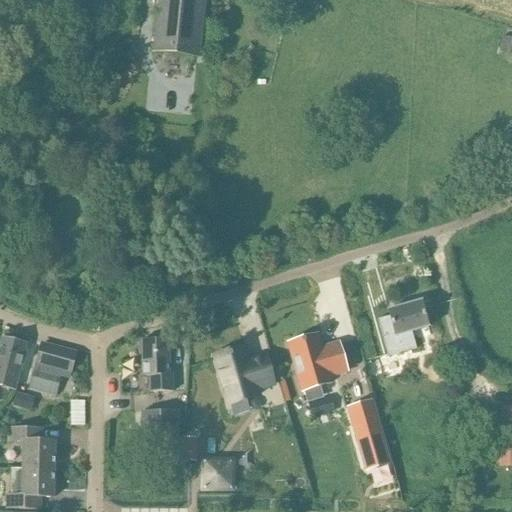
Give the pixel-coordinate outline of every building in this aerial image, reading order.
[(157,0),(152,54),(199,60),(204,0),(157,0)] [(421,302),(417,303),(416,301),(406,304),(406,306),(388,311),(389,317),(378,320),(388,357),(416,349),(412,333),(428,328),(421,302)] [(289,345),(303,393),(331,384),(329,377),(347,372),(339,345),(321,350),(317,336),(289,345)] [(0,386),(15,391),(27,344),(2,338),(0,346),(0,386)] [(150,377),(150,393),(173,393),(172,377),(169,377),(168,340),(142,341),(143,377),(150,377)] [(30,390),(55,397),(61,376),(69,379),(75,354),(42,345),(30,390)] [(248,363),(244,349),(215,358),(229,406),(258,397),(256,390),(273,385),(265,358),(248,363)] [(12,406),(31,411),(34,398),(16,393),(12,406)] [(372,398),(348,405),(362,452),(385,445),(372,398)] [(488,427),(486,454),(500,455),(499,467),(511,468),(511,407),(502,407),(500,428),(488,427)] [(175,437),(175,413),(144,413),(144,437),(175,437)] [(22,470),(54,470),(55,442),(43,442),(43,428),(7,428),(7,443),(23,443),(22,470)] [(184,451),(184,463),(196,463),(196,451),(184,451)] [(205,463),(204,489),(230,489),(230,464),(205,463)] [(54,470),(22,470),(11,469),(11,495),(5,495),(5,510),(42,510),(42,498),(54,498),(54,470)]
